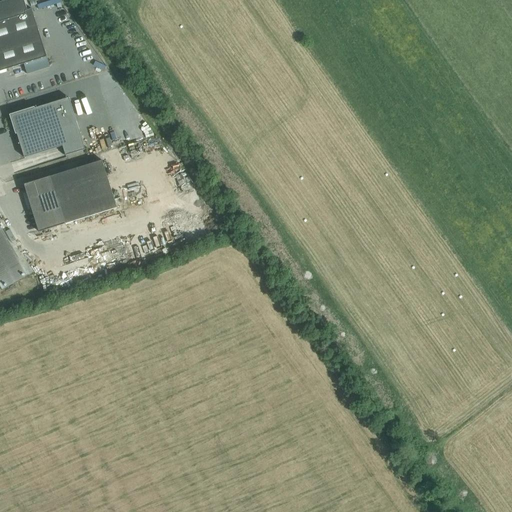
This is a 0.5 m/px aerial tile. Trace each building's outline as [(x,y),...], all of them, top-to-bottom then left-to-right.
[(21,0),(0,6),(0,71),(22,65),(25,75),(48,68),(30,10),(24,12),(21,0)] [(85,149),(69,97),(11,115),(24,158),(62,146),(65,155),(85,149)] [(102,108),(87,111),(89,121),(104,118),(102,108)] [(95,138),(98,148),(104,146),(101,136),(95,138)] [(102,160),(24,184),(39,232),(117,207),(102,160)] [(121,189),(124,195),(129,192),(126,186),(121,189)] [(130,221),(130,212),(117,211),(116,220),(130,221)] [(0,225),(0,285),(2,290),(28,274),(0,225)] [(98,253),(57,261),(59,270),(100,262),(98,253)] [(36,267),(43,264),(40,257),(33,261),(36,267)]
